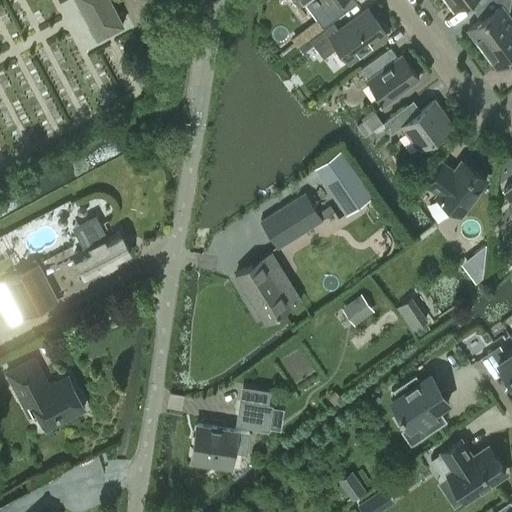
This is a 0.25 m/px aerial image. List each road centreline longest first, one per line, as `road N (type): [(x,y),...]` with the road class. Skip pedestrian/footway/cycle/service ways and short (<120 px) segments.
road 1 (unclassified): [(131,511),(220,0)]
road 2 (residential): [(511,120),(495,122),(403,0)]
